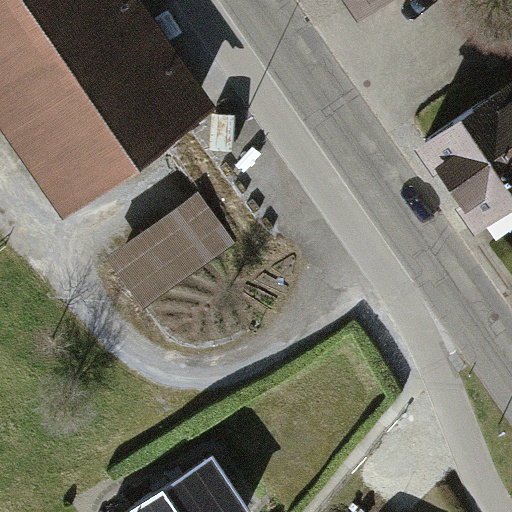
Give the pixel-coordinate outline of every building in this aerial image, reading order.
[(142,0),(0,0),(0,86),(69,187),(206,93),(142,0)] [(350,0),(362,16),(385,0),(350,0)] [(511,79),(419,143),(438,171),(444,166),(467,199),(460,204),(478,230),(491,221),(500,235),(511,227),(511,79)] [(200,191),(107,256),(144,308),(236,243),(200,191)] [(253,511),(255,511),(215,452),(125,511),(253,511)]
